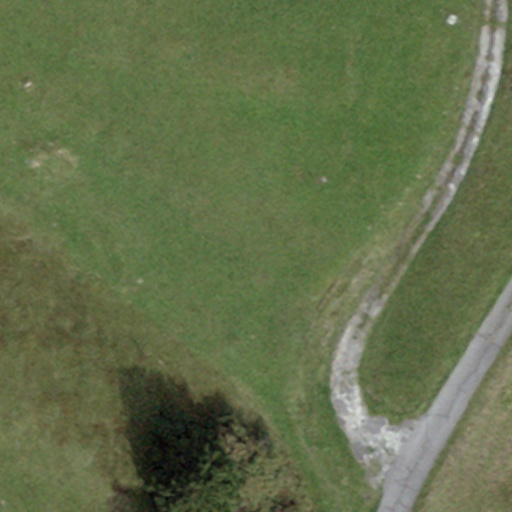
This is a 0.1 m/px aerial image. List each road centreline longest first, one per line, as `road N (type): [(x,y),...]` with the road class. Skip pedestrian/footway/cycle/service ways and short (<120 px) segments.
road 1 (track): [(422,471),(377,442),(353,377),(497,87),(500,0)]
road 2 (track): [(511,326),(422,471),(406,511)]
